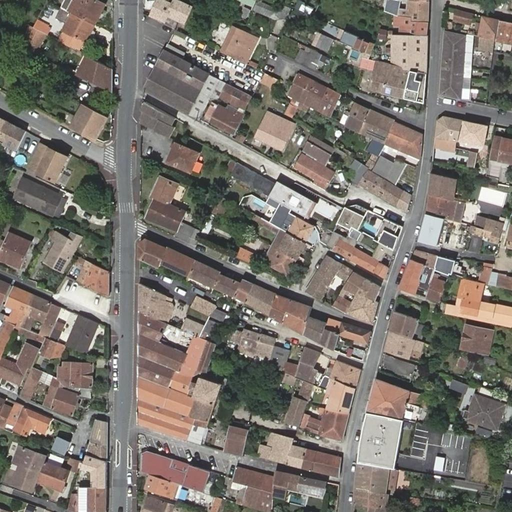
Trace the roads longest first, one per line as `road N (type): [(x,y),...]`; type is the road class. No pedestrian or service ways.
road 1 (residential): [(127,227),(295,295)]
road 2 (residential): [(392,286),(415,219),(430,122)]
road 3 (residential): [(430,122),(277,66)]
road 4 (tertiary): [(130,0),(123,159)]
road 5 (residential): [(344,511),(370,367)]
road 6 (residential): [(0,102),(123,159)]
road 7 (residential): [(125,323),(0,274)]
road 8 (residential): [(122,417),(92,414),(78,424),(0,389)]
road 9 (unclassified): [(295,295),(328,250),(392,286)]
road 10 (unclassified): [(370,367),(254,318)]
